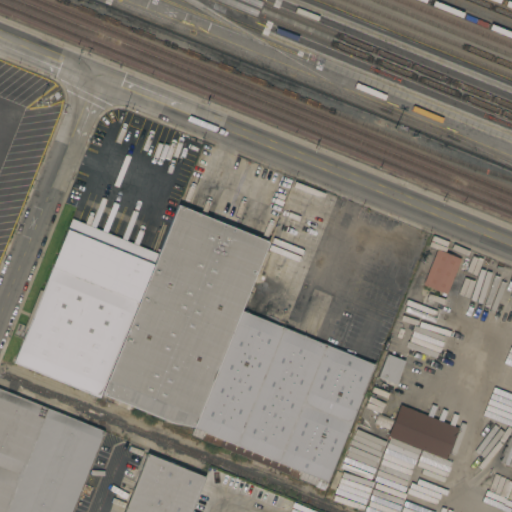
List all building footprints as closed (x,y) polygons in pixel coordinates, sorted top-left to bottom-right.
[(0,155),(23,165),(21,170),(33,175),(6,241),(0,238),(0,155)] [(194,426),(173,422),(100,393),(99,396),(13,361),(27,326),(24,325),(39,289),(42,290),(71,218),(157,253),(177,204),(268,241),(240,309),(194,426)] [(446,293),(422,284),(437,248),(460,258),(446,293)] [(437,317),(419,310),(426,292),(444,298),(437,317)] [(374,364),(323,489),(314,485),(314,484),(191,434),(194,426),(240,309),(374,364)] [(393,384),(403,361),(385,353),(375,376),(393,384)] [(0,511),(0,387),(103,430),(69,511),(0,511)] [(458,427),(445,459),(387,435),(399,403),(458,427)] [(511,465),(498,460),(511,425),(511,465)] [(189,511),(122,511),(146,453),(204,476),(189,511)]
